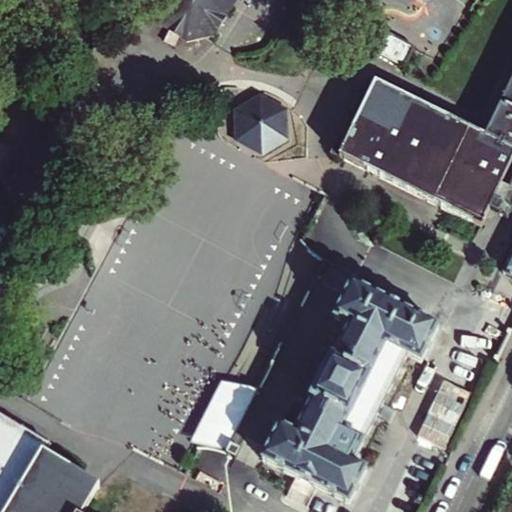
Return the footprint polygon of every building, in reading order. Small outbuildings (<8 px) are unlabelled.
[(153,0),(154,0),(157,2),(161,26),(186,41),(209,36),(212,37),(229,10),(227,8),(228,6),(226,0),(153,0)] [(227,8),(229,10),(235,0),(226,0),(228,6),(227,8)] [(421,52),(387,34),(376,54),(410,72),(421,52)] [(488,140),(376,86),(341,160),(483,228),(491,211),(500,216),(505,206),(496,202),(511,167),(511,90),(498,118),(488,140)] [(294,111),(267,95),(240,111),(241,142),(270,156),(294,140),(294,111)] [(505,206),(511,209),(511,167),(496,202),(505,206)] [(367,470),(353,463),(374,423),(408,357),(422,364),(440,328),(354,284),(336,320),(351,328),(296,434),(281,426),(263,462),(306,484),(349,506),(367,470)] [(0,416),(0,511),(84,511),(100,486),(45,454),(49,446),(0,416)]
